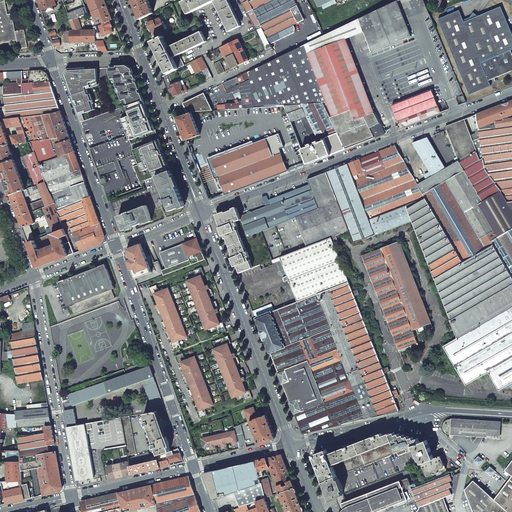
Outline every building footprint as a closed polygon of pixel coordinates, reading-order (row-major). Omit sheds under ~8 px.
[(5,0),(0,0),(0,43),(17,40),(19,49),(27,48),(24,30),(15,31),(12,14),(8,14),(5,0)] [(55,0),(46,0),(39,3),(41,11),(45,9),(53,7),(57,5),(55,1),(55,0)] [(87,0),(92,12),(108,6),(105,0),(87,0)] [(132,0),(136,10),(140,19),(153,13),(149,2),(146,4),(146,3),(149,1),(148,0),(132,0)] [(186,0),(182,2),(187,14),(214,1),(216,0),(186,0)] [(216,0),(214,1),(229,32),(241,26),(228,0),(216,0)] [(249,0),(242,4),(256,30),(258,34),(266,51),(267,52),(273,49),(270,44),(295,32),(295,28),(293,25),(305,20),(294,0),(249,0)] [(364,32),(403,17),(397,1),(359,19),(364,32)] [(108,6),(92,12),(97,24),(105,21),(105,22),(110,21),(113,20),(112,17),(108,6)] [(85,7),(68,14),(70,20),(78,18),(86,14),(88,14),(85,7)] [(489,81),(511,71),(511,61),(510,60),(511,57),(509,52),(511,50),(511,32),(501,7),(478,16),(474,13),(470,18),(471,19),(465,22),(460,11),(439,19),(470,95),(491,86),(489,81)] [(373,51),(411,37),(403,17),(364,32),(371,51),(373,51)] [(82,31),(78,18),(70,20),(73,31),(82,31)] [(151,29),(154,34),(162,31),(162,32),(165,31),(163,26),(165,26),(163,22),(162,22),(160,18),(148,23),(150,29),(151,29)] [(309,53),(346,39),(364,32),(359,19),(325,35),(318,39),(306,45),(309,53)] [(105,21),(97,24),(101,34),(106,32),(107,34),(113,32),(111,27),(112,27),(110,21),(105,22),(105,21)] [(318,39),(325,35),(320,25),(313,29),(318,39)] [(95,30),(82,31),(82,42),(95,42),(95,36),(95,30)] [(70,42),(70,43),(82,42),(82,31),(73,31),(70,31),(70,34),(70,42)] [(202,31),(168,48),(173,58),(179,55),(207,42),(202,31)] [(161,59),(168,74),(179,69),(173,58),(168,48),(163,37),(153,42),(161,59)] [(230,43),(235,54),(244,50),(239,39),(230,43)] [(248,72),(254,108),(285,106),(301,104),(323,103),(327,103),(328,107),(326,108),(331,118),(332,117),(351,110),(355,120),(365,117),(374,113),(370,102),(366,92),(346,39),(309,53),(306,45),(248,72)] [(103,41),(95,42),(99,52),(107,51),(103,41)] [(221,48),(226,58),(235,54),(230,43),(221,48)] [(235,54),(240,65),(249,61),(244,50),(235,54)] [(240,65),(235,54),(226,58),(231,69),(240,65)] [(179,55),(173,58),(179,69),(185,66),(179,55)] [(202,57),(191,63),(196,74),(201,71),(208,68),(202,57)] [(218,75),(225,72),(219,61),(213,64),(218,75)] [(123,106),(143,99),(133,70),(127,66),(110,66),(110,68),(111,75),(107,76),(111,90),(107,91),(102,78),(97,80),(97,69),(97,67),(68,69),(64,76),(74,103),(81,122),(123,106)] [(208,68),(201,71),(206,81),(213,78),(208,68)] [(30,71),(29,71),(29,79),(30,83),(50,82),(48,74),(42,70),(30,71)] [(4,80),(17,79),(18,79),(23,79),(22,71),(3,72),(4,80)] [(254,108),(248,72),(236,76),(223,84),(225,88),(224,88),(226,91),(228,94),(233,92),(234,94),(241,91),(243,101),(239,103),(238,99),(234,101),(236,104),(217,105),(217,110),(221,110),(254,108)] [(18,85),(9,85),(9,84),(5,84),(4,84),(4,85),(4,87),(4,95),(23,94),(23,83),(22,79),(23,79),(18,79),(18,84),(18,85)] [(52,85),(50,82),(30,83),(23,83),(23,94),(53,90),(52,85)] [(179,82),(169,87),(171,92),(172,92),(175,97),(187,90),(185,86),(181,87),(179,82)] [(392,105),(400,124),(398,124),(398,126),(398,127),(400,128),(401,127),(401,128),(440,113),(431,89),(392,105)] [(6,106),(7,119),(20,118),(31,117),(43,115),(52,114),(61,111),(59,107),(53,90),(23,94),(4,95),(6,106)] [(191,113),(212,111),(213,111),(204,93),(183,103),(188,112),(191,113)] [(172,171),(144,98),(143,99),(123,106),(126,113),(120,115),(128,135),(135,154),(145,181),(157,176),(172,171)] [(511,100),(476,115),(478,127),(484,159),(486,169),(502,191),(501,192),(511,210),(511,100)] [(307,116),(315,134),(316,135),(323,133),(325,140),(331,155),(346,149),(331,118),(326,108),(323,103),(301,104),(307,116)] [(301,104),(285,106),(291,122),(301,119),(307,116),(301,104)] [(346,149),(375,138),(385,134),(386,133),(387,132),(386,131),(385,130),(384,128),(385,127),(384,127),(383,127),(382,127),(374,113),(365,117),(355,120),(351,110),(332,117),(331,118),(346,149)] [(61,111),(52,114),(60,137),(62,143),(71,140),(66,126),(61,111)] [(195,143),(194,143),(195,144),(200,143),(204,140),(203,134),(197,119),(213,114),(212,111),(191,113),(200,135),(193,138),(195,143)] [(191,113),(177,118),(182,130),(186,140),(193,138),(200,135),(194,120),(191,113)] [(52,114),(43,115),(51,139),(56,138),(60,137),(52,114)] [(43,115),(31,117),(39,141),(51,139),(43,115)] [(301,119),(309,137),(315,134),(307,116),(301,119)] [(31,142),(39,141),(31,117),(20,118),(23,126),(25,134),(28,142),(31,142)] [(7,119),(6,119),(8,127),(17,126),(23,126),(20,118),(7,119)] [(0,120),(0,119),(0,146),(9,145),(0,120)] [(432,177),(437,186),(446,181),(480,161),(469,131),(464,119),(445,127),(459,160),(446,168),(432,177)] [(17,126),(20,135),(25,134),(23,126),(17,126)] [(469,131),(480,161),(484,159),(478,127),(469,131)] [(218,177),(225,195),(280,174),(271,152),(280,149),(284,147),(279,133),(269,137),(265,138),(254,143),(211,159),(218,177)] [(20,135),(11,136),(14,144),(18,144),(28,142),(25,134),(20,135)] [(135,154),(128,135),(118,139),(99,145),(90,148),(97,167),(106,164),(125,158),(135,154)] [(413,143),(432,177),(446,168),(428,137),(413,143)] [(39,141),(31,142),(34,152),(35,152),(39,164),(61,157),(57,145),(58,144),(56,138),(51,139),(39,141)] [(186,140),(188,146),(194,143),(195,143),(193,138),(186,140)] [(58,144),(57,145),(61,157),(75,152),(71,141),(71,140),(62,143),(58,144)] [(302,149),(307,164),(331,155),(325,140),(302,149)] [(215,179),(218,177),(211,159),(254,143),(253,141),(207,158),(209,162),(215,179)] [(9,145),(0,146),(0,164),(15,159),(9,145)] [(385,213),(372,178),(406,164),(403,160),(395,146),(348,164),(370,219),(385,213)] [(271,152),(280,174),(288,171),(280,149),(271,152)] [(34,152),(25,156),(29,167),(35,184),(36,186),(39,185),(46,182),(39,164),(35,152),(34,152)] [(61,157),(39,164),(46,182),(67,174),(81,169),(78,160),(75,152),(61,157)] [(0,166),(5,180),(10,195),(23,191),(26,189),(27,189),(26,188),(25,188),(18,169),(18,168),(19,167),(24,166),(21,157),(15,159),(0,164),(0,166)] [(446,181),(486,249),(493,245),(491,242),(511,229),(511,210),(501,192),(502,191),(486,169),(484,159),(480,161),(446,181)] [(349,231),(348,231),(353,243),(412,221),(457,338),(443,346),(466,385),(489,373),(499,391),(508,385),(511,391),(511,277),(493,245),(486,249),(463,262),(425,198),(385,213),(370,219),(348,164),(326,172),(349,231)] [(385,213),(425,198),(423,194),(417,185),(418,185),(413,177),(411,173),(406,164),(372,178),(385,213)] [(81,169),(67,174),(72,187),(85,182),(81,169)] [(172,171),(157,176),(171,211),(185,206),(181,196),(172,171)] [(349,231),(326,172),(308,179),(310,184),(314,196),(319,209),(295,218),(307,247),(336,236),(348,231),(349,231)] [(67,174),(46,182),(51,194),(72,187),(67,174)] [(425,198),(463,262),(486,249),(446,181),(437,186),(432,177),(418,185),(417,185),(423,194),(425,198)] [(46,182),(39,185),(41,192),(44,199),(47,206),(55,203),(51,194),(46,182)] [(85,182),(72,187),(77,202),(82,200),(91,197),(90,194),(85,182)] [(269,200),(271,205),(283,200),(283,201),(297,196),(299,202),(314,196),(310,184),(269,200)] [(26,189),(23,191),(25,198),(41,192),(39,185),(36,186),(35,186),(34,186),(28,189),(27,189),(26,189)] [(72,187),(51,194),(55,203),(58,208),(77,202),(72,187)] [(23,191),(10,195),(14,206),(18,217),(31,212),(28,205),(25,198),(23,191)] [(261,231),(295,218),(319,209),(314,196),(299,202),(297,196),(294,197),(283,201),(283,200),(281,201),(271,205),(269,200),(268,198),(267,195),(262,197),(264,202),(266,207),(242,216),(240,217),(248,236),(261,231)] [(91,226),(73,233),(75,239),(80,251),(102,243),(105,237),(103,233),(91,197),(82,200),(91,226)] [(44,199),(28,205),(31,212),(34,211),(42,208),(47,206),(44,199)] [(58,208),(57,209),(64,229),(66,232),(72,229),(73,233),(91,226),(82,200),(77,202),(58,208)] [(47,206),(42,208),(45,214),(53,234),(64,229),(57,209),(58,208),(55,203),(47,206)] [(146,205),(118,216),(124,230),(152,220),(146,205)] [(42,208),(34,211),(36,218),(45,214),(42,208)] [(222,230),(228,244),(248,236),(240,217),(237,208),(225,213),(225,211),(221,213),(218,219),(222,230)] [(35,223),(22,227),(28,243),(35,240),(37,239),(49,235),(52,234),(53,234),(45,214),(36,218),(34,211),(31,212),(35,223)] [(31,212),(18,217),(20,222),(22,227),(35,223),(31,212)] [(37,268),(68,256),(64,244),(61,237),(67,235),(66,232),(64,229),(53,234),(52,234),(56,245),(39,251),(35,240),(28,243),(37,268)] [(72,229),(66,232),(67,235),(69,241),(75,239),(73,233),(72,229)] [(511,229),(491,242),(493,245),(511,277),(511,229)] [(248,236),(228,244),(233,259),(239,273),(273,260),(261,231),(248,236)] [(49,235),(37,239),(38,243),(50,239),(49,235)] [(295,414),(302,434),(399,411),(384,373),(389,372),(387,367),(383,369),(354,296),(359,294),(357,289),(353,291),(334,243),(338,241),(336,236),(307,247),(280,257),(298,302),(271,312),(285,347),(271,353),(278,372),(277,373),(277,374),(282,384),(282,385),(283,385),(290,401),(289,402),(289,403),(293,414),(294,415),(295,414)] [(179,246),(160,253),(166,269),(161,271),(163,275),(205,259),(203,254),(203,255),(201,249),(201,248),(197,238),(179,246)] [(70,242),(64,244),(68,256),(74,254),(70,242)] [(363,256),(400,351),(424,341),(420,333),(433,328),(400,242),(363,256)] [(130,263),(135,279),(152,272),(146,257),(141,244),(127,249),(126,252),(130,263)] [(161,271),(158,261),(154,263),(151,255),(146,257),(152,272),(135,279),(138,285),(163,275),(161,271)] [(105,264),(58,282),(67,307),(71,305),(72,310),(74,314),(115,298),(112,289),(115,288),(105,264)] [(218,333),(226,330),(225,329),(223,322),(222,323),(220,323),(216,314),(217,313),(219,312),(217,309),(218,307),(216,302),(212,303),(209,296),(213,295),(211,290),(209,289),(208,285),(207,285),(205,286),(201,276),(203,276),(204,275),(201,268),(194,270),(197,277),(187,281),(206,330),(215,326),(218,333)] [(155,295),(159,305),(157,305),(156,306),(157,310),(158,310),(157,311),(159,316),(163,315),(164,318),(178,313),(168,288),(159,292),(156,285),(149,288),(152,296),(154,295),(155,295)] [(9,295),(0,297),(0,302),(0,304),(11,300),(9,295)] [(270,353),(271,353),(285,347),(271,312),(256,318),(261,331),(262,336),(264,340),(265,340),(269,352),(270,353)] [(187,337),(178,313),(164,318),(165,322),(161,324),(163,329),(165,329),(165,330),(167,333),(168,333),(169,332),(173,342),(172,342),(170,343),(173,350),(181,347),(178,340),(187,337)] [(20,333),(10,334),(10,340),(11,346),(15,367),(18,383),(44,379),(35,329),(20,332),(20,333)] [(214,349),(233,398),(242,394),(245,401),(252,398),(249,390),(246,392),(243,382),(245,381),(244,377),(244,375),(243,370),(239,371),(236,364),(240,363),(238,358),(236,357),(235,353),(232,354),(228,344),(231,343),(228,336),(220,339),(223,345),(214,349)] [(189,383),(192,390),(188,391),(190,396),(192,397),(193,401),(196,400),(200,410),(197,411),(200,418),(207,416),(204,409),(214,405),(195,356),(185,360),(183,353),(175,356),(178,364),(181,362),(185,372),(182,373),(184,377),(183,379),(185,384),(189,383)] [(150,366),(62,397),(63,401),(65,401),(66,404),(67,407),(72,405),(72,406),(144,380),(154,377),(152,373),(150,366)] [(154,377),(144,380),(146,385),(145,386),(152,407),(163,404),(154,377)] [(258,412),(256,413),(254,407),(244,411),(248,421),(250,421),(261,417),(258,412)] [(49,408),(15,411),(15,413),(17,427),(44,425),(45,426),(51,426),(49,408)] [(74,409),(64,411),(67,427),(77,425),(74,409)] [(156,412),(144,414),(158,455),(170,451),(167,442),(160,423),(156,412)] [(7,413),(7,429),(17,427),(15,413),(7,413)] [(269,423),(266,415),(261,417),(250,421),(253,429),(253,430),(259,445),(273,441),(275,438),(269,423)] [(129,416),(121,418),(126,446),(128,456),(135,453),(129,416)] [(499,421),(451,418),(451,419),(450,419),(448,420),(446,422),(445,423),(444,424),(443,426),(444,429),(444,430),(445,432),(446,433),(448,434),(449,434),(450,434),(450,435),(474,437),(498,438),(499,421)] [(77,425),(67,427),(76,481),(85,479),(94,477),(85,424),(77,425)] [(246,447),(241,424),(234,427),(235,430),(238,443),(240,449),(246,447)] [(51,426),(45,426),(46,432),(47,441),(54,440),(53,433),(51,426)] [(238,443),(235,430),(224,433),(226,443),(232,442),(233,444),(238,443)] [(46,432),(18,436),(20,450),(21,462),(21,471),(38,468),(43,495),(60,491),(62,488),(56,452),(49,453),(48,445),(47,441),(46,432)] [(394,432),(389,434),(392,441),(397,452),(404,449),(420,443),(418,438),(414,440),(413,437),(409,438),(409,436),(407,436),(405,437),(404,435),(400,436),(399,433),(396,435),(394,432)] [(226,443),(224,433),(213,436),(215,445),(221,444),(222,447),(227,446),(226,443)] [(348,446),(328,454),(332,464),(392,441),(389,434),(389,433),(383,436),(382,433),(374,436),(348,446)] [(202,438),(204,448),(207,447),(210,446),(211,449),(216,448),(215,445),(213,436),(202,438)] [(420,443),(404,449),(406,452),(416,449),(422,463),(434,459),(427,440),(420,443)] [(392,441),(332,464),(337,476),(397,452),(392,441)] [(397,452),(337,476),(344,493),(422,463),(416,449),(406,452),(404,449),(397,452)] [(327,450),(313,455),(319,469),(324,481),(337,476),(332,464),(328,454),(327,450)] [(174,451),(166,454),(168,460),(169,463),(176,461),(182,459),(180,453),(174,454),(173,452),(174,452),(174,451)] [(165,456),(158,458),(158,459),(159,462),(168,460),(166,454),(164,454),(165,456)] [(282,455),(266,458),(270,467),(277,486),(291,480),(287,470),(282,455)] [(434,459),(422,463),(427,476),(445,469),(442,463),(440,456),(434,459)] [(483,461),(478,456),(474,461),(479,466),(483,461)] [(256,460),(260,476),(265,475),(264,469),(270,467),(266,458),(261,459),(256,460)] [(146,471),(160,468),(159,462),(158,459),(154,460),(149,461),(149,460),(143,461),(143,463),(134,465),(130,466),(131,474),(146,471)] [(168,460),(159,462),(160,468),(166,467),(171,465),(169,463),(168,460)] [(256,460),(203,473),(205,480),(212,500),(234,492),(239,507),(246,505),(257,501),(264,498),(265,498),(261,480),(260,476),(256,460)] [(6,463),(7,479),(7,480),(7,482),(22,481),(21,471),(21,462),(6,463)] [(114,465),(116,478),(116,476),(119,475),(120,477),(122,477),(124,476),(121,463),(121,462),(117,463),(117,464),(114,465)] [(121,463),(124,476),(123,474),(126,473),(127,476),(129,475),(131,474),(130,466),(130,464),(129,462),(121,463)] [(106,467),(108,477),(109,477),(112,477),(112,479),(114,479),(116,478),(114,465),(106,467)] [(490,467),(486,472),(491,476),(496,470),(494,468),(493,470),(490,467)] [(450,474),(453,481),(452,481),(453,481),(458,479),(459,473),(455,475),(453,472),(449,474),(450,474)] [(511,511),(511,475),(494,499),(473,481),(465,489),(464,490),(472,511),(449,511),(444,498),(452,495),(449,489),(452,487),(450,482),(452,481),(453,481),(450,474),(412,489),(417,503),(419,508),(416,511),(511,511)] [(158,509),(187,499),(187,497),(195,495),(189,476),(152,485),(155,497),(158,509)] [(337,476),(324,481),(327,490),(330,499),(344,493),(337,476)] [(261,480),(265,498),(272,496),(268,478),(261,480)] [(408,478),(354,498),(347,501),(349,505),(346,507),(345,508),(342,510),(339,511),(392,511),(417,503),(412,489),(410,484),(408,478)] [(280,493),(294,488),(293,484),(291,480),(277,486),(280,493)] [(7,482),(1,482),(3,492),(22,487),(21,485),(23,485),(22,481),(7,482)] [(23,485),(21,485),(22,487),(25,499),(31,498),(29,491),(28,484),(23,485)] [(122,508),(123,511),(124,511),(156,504),(152,485),(135,489),(118,493),(122,508)] [(22,487),(3,492),(6,504),(16,502),(25,499),(22,487)] [(294,488),(280,493),(284,503),(286,503),(287,506),(285,506),(287,511),(301,511),(303,511),(299,499),(294,488)] [(81,502),(83,511),(103,511),(122,508),(118,493),(81,502)] [(187,499),(158,509),(158,511),(200,511),(195,495),(187,497),(187,499)] [(264,498),(257,501),(260,511),(269,511),(269,510),(264,498)] [(260,511),(257,501),(246,505),(247,507),(248,511),(247,511),(260,511)]
